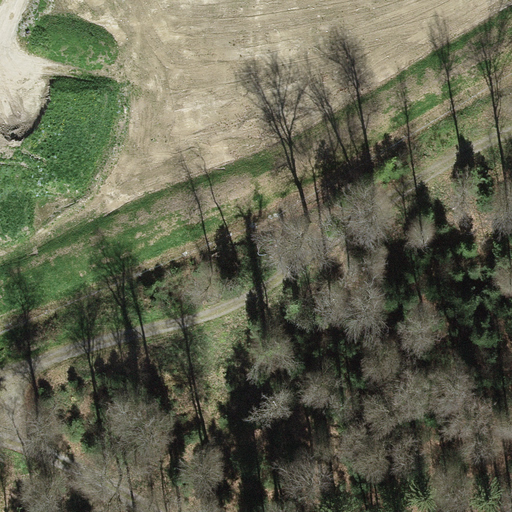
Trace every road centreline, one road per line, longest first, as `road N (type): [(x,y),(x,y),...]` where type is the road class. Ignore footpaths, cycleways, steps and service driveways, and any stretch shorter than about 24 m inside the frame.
road 1 (track): [(0,378),(233,304),(400,190),(511,127)]
road 2 (track): [(0,447),(105,484),(149,511)]
